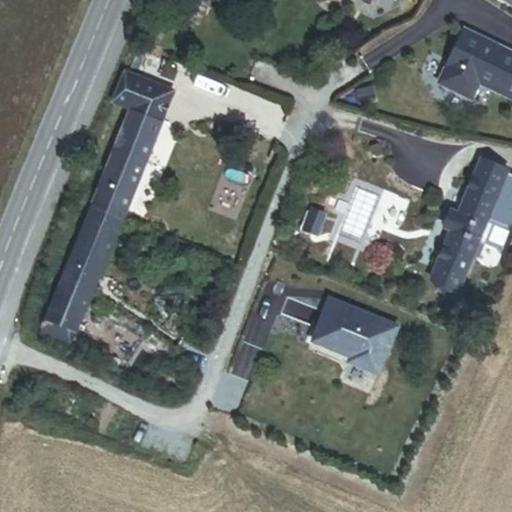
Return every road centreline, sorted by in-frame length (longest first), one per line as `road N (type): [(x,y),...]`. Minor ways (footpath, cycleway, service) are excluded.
road 1 (residential): [(0,350),(148,413),(166,417),(194,406),(323,85)]
road 2 (tertiary): [(0,263),(107,0)]
